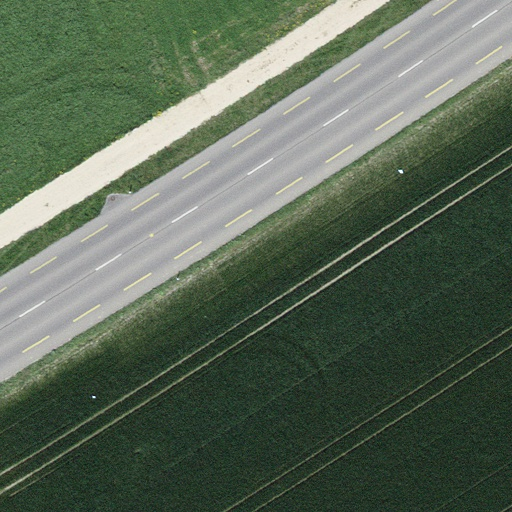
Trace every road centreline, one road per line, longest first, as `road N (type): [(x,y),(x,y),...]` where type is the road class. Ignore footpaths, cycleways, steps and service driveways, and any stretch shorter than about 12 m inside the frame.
road 1 (primary): [(510,0),(148,238),(0,325)]
road 2 (track): [(0,231),(362,0)]
